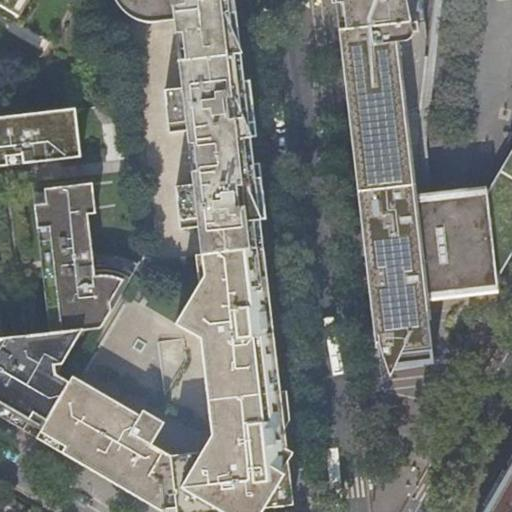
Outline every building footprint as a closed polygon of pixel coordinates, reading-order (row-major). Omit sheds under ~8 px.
[(0,0),(0,2),(21,15),(29,0),(0,0)] [(117,0),(118,7),(128,14),(140,18),(151,19),(174,17),(182,86),(165,88),(168,122),(186,120),(187,128),(194,181),(191,183),(176,184),(180,218),(199,217),(199,224),(203,254),(263,247),(260,223),(252,150),(243,73),(234,0),(117,0)] [(335,0),(337,14),(339,28),(342,31),(347,76),(356,151),(364,222),(373,294),(378,340),(386,359),(400,378),(405,370),(420,345),(422,325),(421,299),(433,298),(433,291),(461,287),(465,287),(474,292),(486,299),(511,255),(511,178),(511,183),(494,211),(493,213),(427,221),(424,220),(413,123),(425,119),(428,112),(438,37),(433,0),(335,0)] [(0,168),(85,159),(79,111),(0,119),(0,418),(31,437),(36,439),(41,431),(71,381),(58,372),(83,331),(101,329),(140,264),(127,258),(112,254),(84,253),(80,213),(88,212),(85,186),(37,191),(52,333),(0,340),(0,168)] [(186,120),(168,122),(169,130),(187,128),(186,120)] [(199,217),(180,218),(181,226),(199,224),(199,217)] [(145,411),(141,416),(75,376),(71,381),(41,431),(64,445),(60,454),(71,460),(137,499),(159,511),(237,511),(249,511),(293,505),(289,468),(287,448),(277,443),(284,426),(282,410),(275,349),(267,349),(265,332),(258,326),(264,320),(258,278),(266,276),(265,262),(263,247),(203,254),(196,256),(199,285),(176,323),(220,349),(213,362),(217,397),(217,400),(215,400),(215,402),(219,432),(204,454),(172,457),(154,447),(153,445),(155,440),(154,436),(149,433),(142,433),(152,416),(145,411)] [(436,323),(433,298),(421,299),(422,325),(420,345),(405,370),(441,367),(440,358),(436,323)] [(511,511),(511,464),(509,470),(484,511),(483,511),(511,511)]
